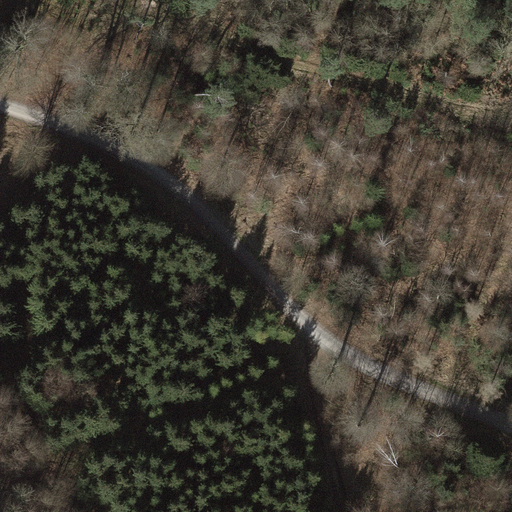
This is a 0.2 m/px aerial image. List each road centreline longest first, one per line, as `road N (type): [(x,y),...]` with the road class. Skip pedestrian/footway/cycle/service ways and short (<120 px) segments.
road 1 (track): [(511,421),(359,362),(306,327),(192,198),(104,138),(0,101)]
road 2 (track): [(350,511),(306,327)]
